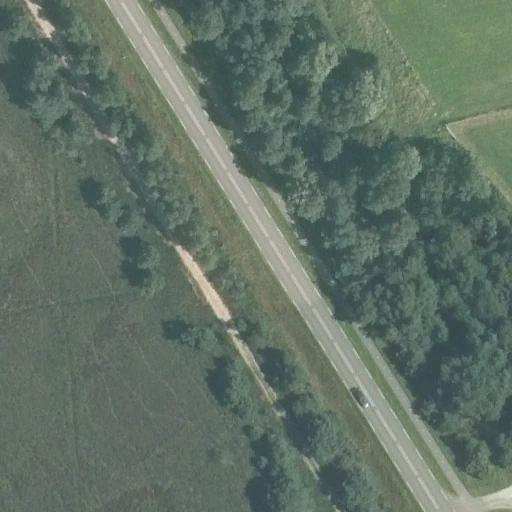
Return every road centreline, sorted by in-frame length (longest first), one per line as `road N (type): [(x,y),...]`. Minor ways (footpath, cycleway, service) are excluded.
road 1 (primary): [(432,511),(114,0)]
road 2 (track): [(337,511),(25,0)]
